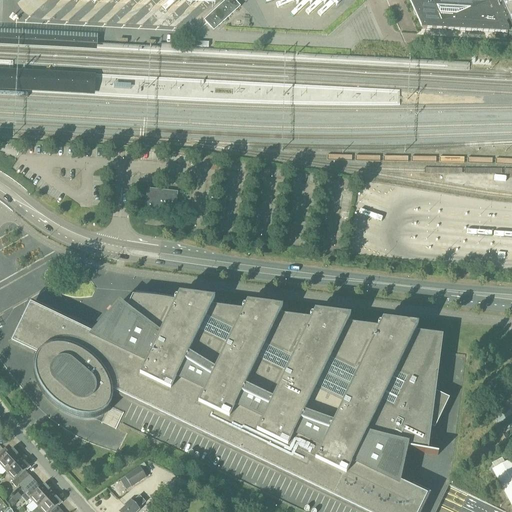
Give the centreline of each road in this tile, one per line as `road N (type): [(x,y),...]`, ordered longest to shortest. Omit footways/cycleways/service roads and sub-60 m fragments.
road 1 (secondary): [(511,292),(119,245),(58,222),(0,178)]
road 2 (secondary): [(0,195),(54,234),(117,258),(511,304)]
road 3 (residential): [(374,0),(395,38),(511,44)]
road 4 (residential): [(87,511),(0,412)]
